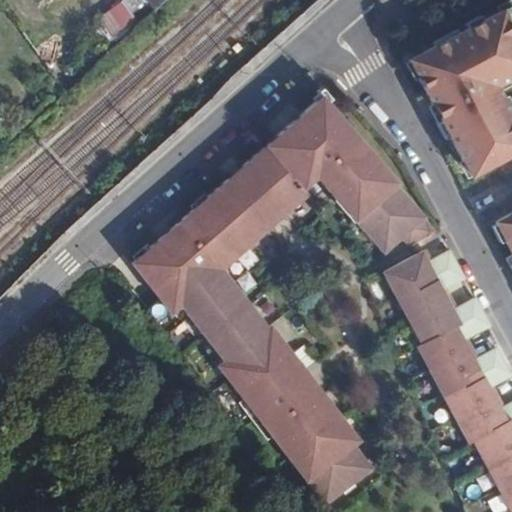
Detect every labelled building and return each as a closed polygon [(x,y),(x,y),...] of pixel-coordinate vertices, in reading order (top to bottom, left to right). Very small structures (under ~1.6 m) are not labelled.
[(396,51),(454,178),(511,151),(511,132),(490,84),(511,73),(511,25),(502,3),(396,51)] [(324,95),(241,166),(278,211),(317,181),(379,260),(404,238),(410,246),(436,232),(398,187),(401,184),(324,95)] [(241,166),(225,179),(262,223),(278,211),(241,166)] [(262,223),(225,179),(130,261),(171,313),(183,304),(234,370),(224,378),(262,425),(266,420),(275,431),(269,435),(330,511),(339,511),(381,480),(345,433),(351,428),(280,338),(274,342),(223,277),(250,256),(238,242),(262,223)] [(511,273),(511,203),(485,215),(511,273)] [(465,277),(449,247),(420,263),(414,252),(381,269),(446,389),(440,393),(465,440),(471,438),(510,510),(511,508),(511,397),(492,407),(483,389),(510,375),(495,347),(468,361),(458,341),(490,324),(475,296),(446,312),(436,293),(465,277)]
